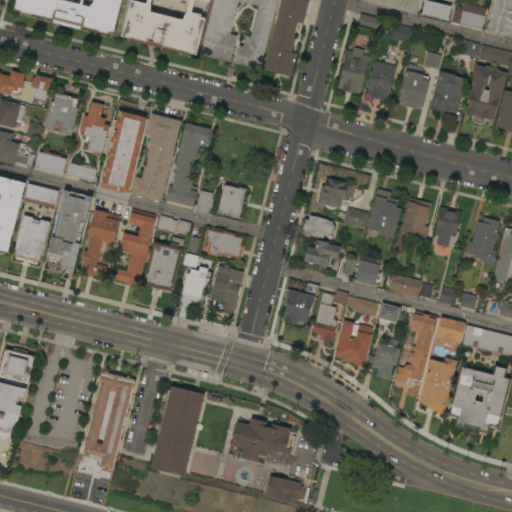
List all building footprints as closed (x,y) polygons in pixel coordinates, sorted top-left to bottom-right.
[(121,0),(113,35),(108,34),(108,35),(97,32),(97,31),(81,27),(80,29),(53,23),(54,21),(32,15),(32,16),(19,13),(20,12),(13,10),(15,0),(83,0),(82,5),(89,7),(92,3),(92,0),(121,0)] [(209,0),(196,55),(189,53),(189,55),(129,40),(129,38),(122,36),(123,34),(120,33),(129,0),(145,4),(146,0),(209,0)] [(277,0),(260,70),(234,63),(239,46),(243,47),(246,36),(250,37),(258,6),(248,4),(249,0),(246,0),(245,4),(238,2),(230,34),(237,36),(231,62),(201,55),(214,0),(277,0)] [(281,0),(305,0),(309,1),(303,24),(297,23),(293,39),(295,39),(291,53),(296,54),(291,77),(289,77),(289,79),(272,75),(273,73),(264,71),(281,0)] [(418,0),(415,15),(361,1),(361,0),(418,0)] [(425,0),(451,7),(448,18),(450,18),(449,21),(419,14),(420,11),(422,12),(425,0)] [(511,0),(511,38),(486,32),(493,0),(511,0)] [(459,24),(451,22),(454,10),(456,10),(456,6),(462,8),(463,3),(486,8),(481,29),(459,24)] [(376,31),(357,27),(360,14),(379,19),(376,31)] [(391,39),(395,24),(412,29),(408,43),(391,39)] [(476,58),(461,54),(465,40),(480,44),(476,58)] [(511,53),(509,67),(478,59),(482,45),(511,53)] [(360,95),(337,89),(344,60),(342,59),(344,50),(353,52),(354,48),(364,50),(363,55),(370,56),(360,95)] [(442,56),(439,69),(423,66),(427,52),(442,56)] [(387,102),(366,96),(374,62),(396,67),(387,102)] [(470,100),(467,99),(476,65),(484,67),(485,66),(499,69),(498,71),(507,73),(498,108),(496,107),(493,121),(487,119),(486,123),(484,124),(483,125),(480,125),(478,125),(475,124),(473,123),(472,122),(471,119),(471,115),(466,114),(470,100)] [(26,74),(22,89),(18,88),(17,92),(13,91),(12,93),(10,93),(9,94),(8,95),(6,95),(0,93),(0,72),(1,73),(1,75),(10,77),(11,71),(26,74)] [(423,107),(416,105),(415,109),(404,106),(405,103),(399,101),(402,89),(400,89),(404,76),(406,76),(407,71),(423,75),(423,76),(428,78),(427,80),(430,81),(423,107)] [(439,71),(455,75),(455,77),(465,79),(457,114),(443,110),(443,113),(430,110),(439,71)] [(45,106),(32,103),(35,89),(31,87),(32,82),(31,81),(32,79),(33,79),(34,74),(52,79),(45,106)] [(511,92),(511,132),(502,130),(503,129),(495,127),(498,116),(497,116),(500,103),(501,103),(504,90),(511,92)] [(51,102),(54,102),(56,94),(63,95),(71,97),(71,98),(78,99),(76,108),(78,109),(72,136),(59,133),(59,132),(54,131),(54,132),(45,129),(51,102)] [(0,125),(0,104),(1,100),(21,105),(25,106),(21,123),(16,121),(15,129),(0,125)] [(103,105),(102,112),(103,112),(102,117),(101,116),(100,117),(106,119),(104,124),(109,125),(102,154),(101,154),(101,157),(92,155),(93,151),(88,150),(90,142),(88,142),(89,136),(80,134),(84,113),(88,114),(91,102),(103,105)] [(128,193),(124,192),(123,193),(101,188),(103,179),(102,179),(104,171),(105,172),(107,164),(105,164),(107,156),(108,156),(110,149),(109,149),(111,142),(112,143),(114,134),(113,134),(115,127),(116,127),(118,119),(117,119),(119,110),(127,112),(127,113),(137,116),(138,112),(147,114),(128,193)] [(161,202),(158,201),(158,202),(154,201),(154,200),(141,197),(141,198),(137,197),(137,196),(131,194),(136,177),(141,179),(145,166),(146,167),(148,158),(147,157),(150,144),(149,144),(151,137),(146,135),(151,114),(158,116),(158,115),(175,119),(175,120),(181,121),(161,202)] [(30,122),(43,125),(39,140),(26,137),(30,122)] [(211,129),(207,144),(206,144),(205,147),(198,146),(190,180),(192,180),(191,186),(198,188),(193,207),(166,201),(170,183),(173,184),(177,167),(175,166),(178,154),(177,153),(178,148),(179,148),(185,123),(211,129)] [(0,131),(12,134),(10,141),(23,144),(23,146),(30,148),(29,154),(36,155),(33,166),(26,164),(26,165),(16,163),(15,167),(0,163),(0,131)] [(35,167),(39,151),(44,153),(45,152),(62,156),(61,157),(67,159),(63,174),(35,167)] [(97,170),(94,182),(68,176),(70,164),(97,170)] [(0,176),(25,183),(8,253),(0,250),(0,176)] [(353,199),(345,197),(344,199),(343,199),(340,209),(317,203),(322,187),(323,187),(326,178),(356,186),(353,199)] [(59,192),(56,205),(55,205),(55,209),(24,201),(28,185),(59,192)] [(239,219),(231,217),(231,215),(218,212),(224,185),(238,189),(238,187),(246,189),(239,219)] [(394,239),(380,236),(381,232),(368,229),(372,211),(370,211),(373,202),(374,203),(377,189),(391,193),(390,198),(397,200),(395,208),(401,209),(394,239)] [(74,270),(46,262),(63,190),(92,198),(74,270)] [(208,215),(195,212),(200,190),(213,194),(208,215)] [(409,199),(432,204),(426,227),(428,227),(426,239),(401,233),(409,199)] [(452,249),(446,248),(447,247),(437,244),(439,234),(435,233),(442,207),(462,212),(452,249)] [(368,213),(365,229),(343,224),(344,219),(337,217),(339,212),(346,213),(347,208),(368,213)] [(114,245),(107,243),(104,254),(99,253),(97,264),(107,267),(104,277),(94,275),(94,278),(81,275),(82,273),(78,272),(84,249),(87,250),(89,241),(86,240),(94,209),(121,216),(114,245)] [(156,216),(139,286),(132,284),(131,286),(124,285),(125,283),(114,280),(116,269),(127,271),(131,253),(118,250),(120,242),(122,242),(124,234),(123,234),(124,231),(131,233),(131,235),(138,237),(141,226),(129,223),(132,210),(156,216)] [(41,262),(14,256),(23,216),(34,218),(33,219),(40,221),(41,220),(50,223),(41,262)] [(157,229),(160,216),(173,219),(173,220),(177,221),(174,233),(157,229)] [(328,220),(327,221),(333,222),(332,225),(334,226),(333,231),(332,231),(331,235),(324,233),(323,239),(307,235),(307,237),(301,235),(302,228),(303,228),(305,220),(308,221),(310,216),(328,220)] [(499,222),(496,236),(497,237),(495,245),(494,244),(492,250),(497,251),(493,266),(484,263),(480,262),(481,259),(475,257),(475,256),(466,253),(469,241),(472,242),(477,222),(482,223),(484,218),(499,222)] [(191,224),(189,236),(176,232),(179,220),(191,224)] [(505,239),(502,238),(505,228),(511,229),(511,261),(507,279),(506,282),(505,284),(494,281),(505,239)] [(209,244),(206,243),(207,238),(205,238),(207,229),(222,232),(223,231),(235,234),(235,236),(243,238),(242,245),(243,246),(240,259),(226,256),(226,257),(218,255),(218,257),(207,254),(209,244)] [(190,236),(201,239),(198,253),(197,253),(196,256),(186,253),(187,251),(186,251),(190,236)] [(153,242),(170,246),(172,237),(184,240),(172,292),(163,290),(151,287),(151,286),(143,284),(153,242)] [(315,248),(317,240),(329,243),(329,244),(339,247),(337,259),(331,258),(329,266),(326,265),(326,267),(313,264),(311,265),(310,264),(307,262),(304,261),(308,247),(315,248)] [(200,258),(200,260),(198,259),(196,268),(183,265),(186,254),(200,258)] [(341,259),(346,260),(347,257),(356,260),(352,276),(350,276),(349,279),(337,276),(341,259)] [(380,265),(378,273),(380,273),(378,281),(381,281),(380,284),(378,284),(378,285),(375,285),(374,286),(354,281),(360,260),(380,265)] [(218,266),(229,269),(229,267),(234,268),(233,270),(244,272),(240,288),(241,288),(239,296),(238,296),(234,312),(212,307),(214,301),(210,300),(218,266)] [(181,294),(182,293),(187,274),(190,275),(191,270),(199,272),(200,267),(208,269),(207,273),(210,274),(208,280),(205,279),(200,297),(201,298),(201,299),(181,294)] [(417,298),(389,290),(393,274),(421,281),(417,298)] [(320,286),(317,297),(315,296),(305,294),(308,283),(320,286)] [(433,287),(431,299),(419,296),(422,284),(433,287)] [(442,286),(454,289),(450,305),(438,302),(442,286)] [(315,296),(312,308),(310,307),(306,324),(298,322),(298,325),(283,322),(287,304),(285,304),(288,290),(315,296)] [(314,322),(315,322),(323,292),(336,296),(337,291),(348,293),(347,297),(348,297),(348,296),(355,298),(356,298),(379,304),(378,305),(380,306),(379,308),(378,308),(376,312),(377,312),(376,317),(372,316),(372,317),(369,317),(370,316),(352,311),(353,311),(350,310),(351,307),(346,305),(346,303),(345,303),(345,305),(332,302),(330,307),(336,308),(334,318),(336,318),(335,321),(337,321),(335,328),(336,328),(332,341),(331,341),(331,342),(319,339),(320,334),(312,332),(314,322)] [(474,310),(460,307),(463,293),(477,297),(474,310)] [(511,304),(511,319),(499,315),(502,302),(511,304)] [(378,318),(381,303),(395,307),(395,305),(400,306),(396,323),(378,318)] [(436,316),(435,318),(438,319),(435,332),(433,333),(421,381),(420,381),(419,385),(420,385),(417,397),(406,395),(408,387),(407,386),(406,384),(395,381),(398,367),(404,368),(404,367),(406,366),(411,346),(415,347),(419,330),(415,329),(414,331),(413,331),(411,330),(410,330),(414,311),(436,316)] [(465,324),(460,344),(460,343),(459,346),(455,345),(455,346),(439,342),(440,341),(435,340),(441,317),(465,324)] [(363,368),(356,366),(356,364),(342,361),(343,359),(334,357),(343,322),(359,325),(373,328),(363,368)] [(511,337),(511,354),(511,358),(462,345),(467,326),(511,337)] [(395,366),(393,366),(389,380),(376,377),(378,369),(365,366),(368,355),(375,357),(378,344),(380,344),(380,341),(386,343),(387,338),(398,341),(397,346),(400,347),(395,366)] [(0,367),(5,349),(13,351),(14,348),(27,351),(26,354),(36,357),(35,360),(34,359),(27,385),(1,378),(0,379),(0,367)] [(444,413),(442,414),(441,415),(437,415),(435,414),(434,411),(418,407),(429,360),(443,363),(444,358),(457,362),(444,413)] [(461,365),(492,374),(494,365),(507,368),(505,377),(511,379),(498,428),(490,426),(487,434),(478,432),(478,430),(465,426),(464,428),(454,426),(456,418),(448,416),(461,365)] [(113,471),(111,470),(111,472),(101,470),(102,468),(100,468),(98,467),(97,465),(96,463),(96,461),(95,461),(93,460),(92,459),(92,457),(92,456),(90,456),(90,458),(83,456),(83,454),(82,454),(102,374),(103,375),(103,373),(112,375),(112,374),(121,377),(135,381),(134,383),(135,383),(113,471)] [(15,433),(7,431),(7,433),(2,432),(3,430),(0,429),(0,382),(26,389),(15,433)] [(171,386),(204,395),(184,477),(181,476),(180,479),(157,473),(158,470),(151,469),(171,386)] [(249,425),(251,418),(266,422),(265,426),(273,428),(274,425),(290,429),(290,431),(294,432),(293,436),(296,437),(292,453),(290,453),(290,456),(294,457),(292,466),(287,465),(287,466),(266,461),(266,459),(257,457),(256,462),(241,459),(242,453),(233,451),(234,446),(231,445),(237,422),(249,425)] [(270,475),(302,484),(301,486),(303,487),(302,492),(300,491),(299,494),(304,496),(303,499),(298,498),(298,501),(291,499),(290,503),(265,496),(270,475)]
